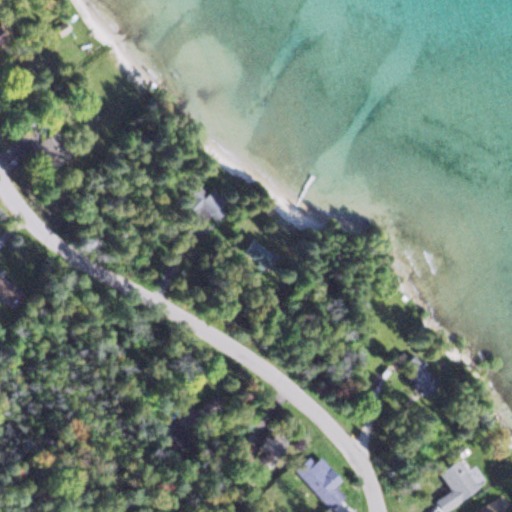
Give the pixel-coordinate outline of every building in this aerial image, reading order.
[(185,205),(194,208),(191,214),(212,222),(220,201),(191,190),(185,205)] [(0,298),(10,288),(0,278),(0,298)] [(397,364),(423,395),(437,383),(412,352),(397,364)] [(236,439),(228,456),(243,463),(251,447),(270,457),(280,436),(259,426),(250,446),(236,439)] [(326,508),(340,495),(330,484),(336,478),(313,455),(308,460),(303,454),(288,468),(326,508)] [(456,499),(474,485),(453,457),(435,472),(456,499)]
